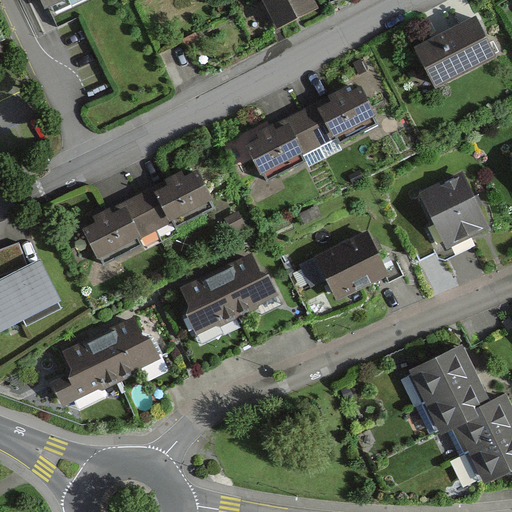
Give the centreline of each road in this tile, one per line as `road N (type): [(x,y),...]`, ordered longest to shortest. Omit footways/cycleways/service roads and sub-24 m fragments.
road 1 (residential): [(156,470),(197,419),(511,288)]
road 2 (residential): [(90,165),(410,0)]
road 3 (residential): [(90,165),(9,0)]
